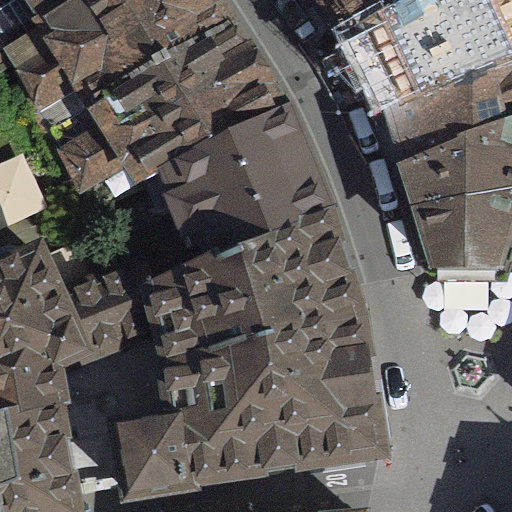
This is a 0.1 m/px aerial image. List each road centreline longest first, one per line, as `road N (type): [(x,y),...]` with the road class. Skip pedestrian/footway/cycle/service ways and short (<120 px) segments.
road 1 (residential): [(267,0),(358,169),(447,486)]
road 2 (residential): [(447,486),(511,385)]
